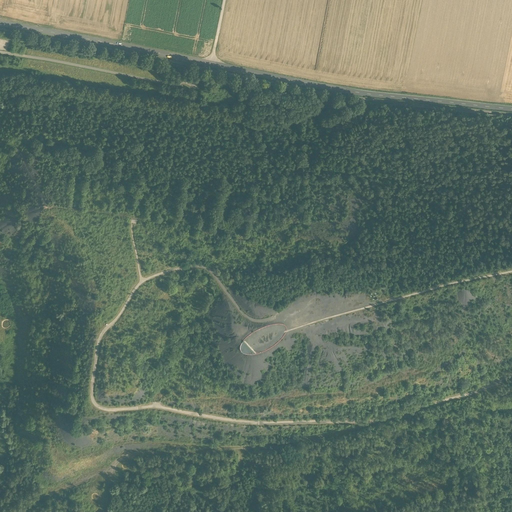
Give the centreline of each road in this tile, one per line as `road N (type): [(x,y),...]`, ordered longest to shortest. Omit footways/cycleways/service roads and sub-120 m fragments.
road 1 (track): [(377,419),(263,418),(93,394),(101,331),(153,276),(205,267),(246,312),(279,311),(285,325)]
road 2 (tertiary): [(511,114),(374,98),(0,24)]
road 3 (track): [(0,52),(198,93),(203,65)]
road 4 (track): [(511,373),(354,425)]
